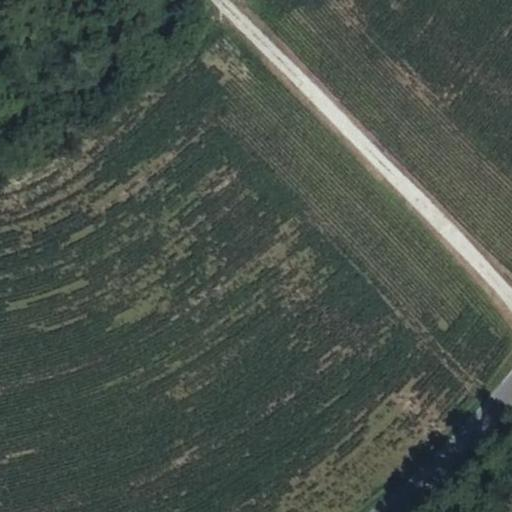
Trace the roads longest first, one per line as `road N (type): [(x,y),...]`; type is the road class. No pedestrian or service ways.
road 1 (track): [(511,290),(219,0)]
road 2 (tertiary): [(511,391),(446,466),(389,511)]
